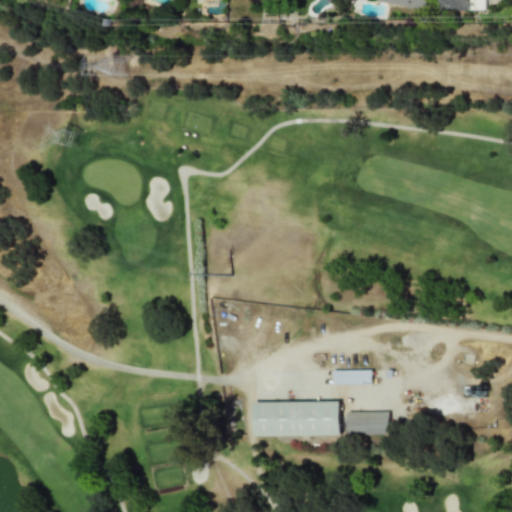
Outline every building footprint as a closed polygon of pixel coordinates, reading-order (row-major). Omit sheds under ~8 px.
[(425,9),(426,0),(375,0),(375,1),(425,9)] [(439,0),(440,9),(485,10),(484,0),(439,0)] [(333,371),(372,370),(372,384),(333,385),(333,371)] [(254,402),(340,401),(340,435),(334,435),(255,436),(255,435),(254,402)] [(346,412),(388,411),(388,434),(347,435),(346,412)]
